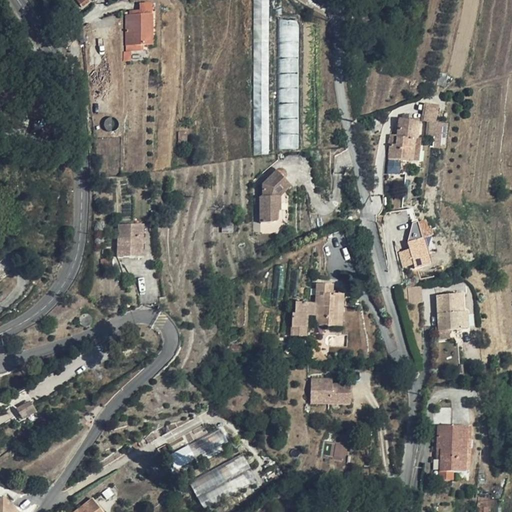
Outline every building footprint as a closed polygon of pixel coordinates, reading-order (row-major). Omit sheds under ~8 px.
[(255,0),(256,154),(269,154),(268,0),(255,0)] [(151,15),(151,5),(140,5),(140,12),(130,12),(130,16),(151,15)] [(151,46),(151,15),(130,16),(126,16),(126,46),(151,46)] [(300,151),(300,19),(279,19),(279,151),(300,151)] [(439,72),(428,69),(424,82),(436,85),(439,72)] [(437,107),(425,104),(422,121),(434,123),(437,107)] [(419,121),(399,119),(398,136),(397,145),(390,144),(388,159),(417,162),(420,140),(416,140),(419,121)] [(282,170),(281,170),(280,170),(279,170),(278,171),(277,171),(264,184),(264,197),(261,197),(261,222),(274,222),(276,221),(277,221),(277,220),(278,218),(278,211),(280,211),(280,197),(291,186),(285,179),(285,178),(286,177),(286,175),(286,174),(286,173),(285,172),(284,171),(283,171),(282,170)] [(234,211),(224,210),(223,225),(233,226),(234,211)] [(433,263),(426,239),(433,237),(428,218),(405,225),(417,268),(433,263)] [(144,226),(119,225),(117,257),(130,258),(143,258),(144,226)] [(330,280),(317,279),(316,297),(296,296),(295,307),(293,307),(291,329),(314,330),(314,321),(337,322),(338,300),(343,300),(344,290),(332,290),(330,280)] [(422,286),(409,287),(410,303),(423,303),(422,286)] [(464,313),(463,295),(437,296),(439,331),(450,330),(465,330),(464,313)] [(89,314),(86,313),(84,314),(82,315),(80,317),(79,319),(79,321),(79,322),(81,324),(82,326),(85,327),(87,327),(89,326),(91,325),(92,323),(93,320),(93,318),(92,317),(91,315),(89,314)] [(451,340),(450,330),(439,331),(436,331),(436,340),(451,340)] [(313,357),(330,357),(312,339),(311,339),(310,353),(313,357)] [(240,347),(232,346),(230,355),(239,356),(240,347)] [(349,375),(310,377),(311,402),(351,399),(349,375)] [(15,393),(8,398),(10,401),(17,397),(15,393)] [(38,411),(32,401),(19,409),(26,419),(38,411)] [(468,427),(438,426),(437,449),(441,449),(441,460),(440,472),(453,473),(466,473),(468,427)] [(230,448),(220,428),(165,458),(174,477),(230,448)] [(189,483),(197,497),(251,468),(243,454),(189,483)] [(259,483),(251,468),(197,497),(205,511),(259,483)] [(453,473),(440,472),(440,480),(453,481),(453,473)] [(472,511),(474,491),(458,490),(456,511),(472,511)] [(348,495),(338,494),(336,511),(357,511),(359,499),(348,498),(348,495)] [(0,511),(18,511),(4,497),(0,500),(0,511)] [(487,498),(478,497),(477,507),(480,507),(479,511),(488,511),(489,509),(487,509),(487,498)] [(103,511),(94,498),(75,511),(103,511)]
